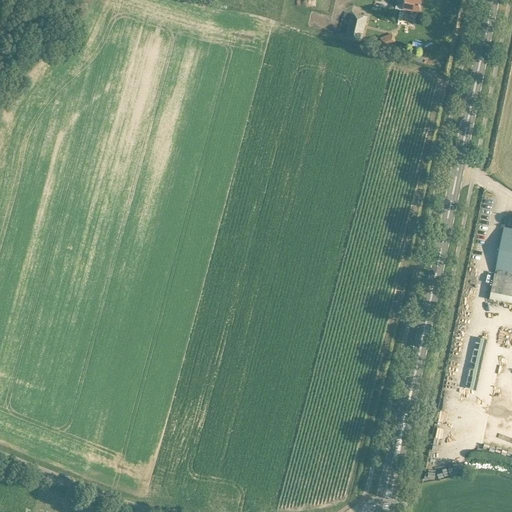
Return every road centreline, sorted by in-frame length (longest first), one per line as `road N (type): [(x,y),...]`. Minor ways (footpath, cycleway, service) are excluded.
road 1 (primary): [(383,511),(492,0)]
road 2 (unclassified): [(151,511),(0,454)]
